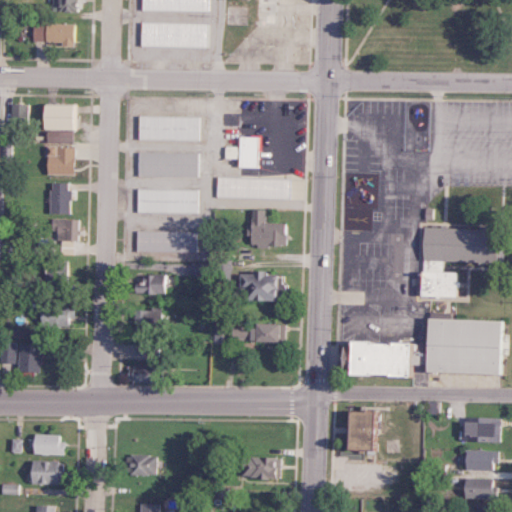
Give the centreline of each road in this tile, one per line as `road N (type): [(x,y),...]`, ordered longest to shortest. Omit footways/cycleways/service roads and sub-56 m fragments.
road 1 (residential): [(511,392),(336,393),(296,402),(0,398)]
road 2 (residential): [(316,511),(333,0)]
road 3 (residential): [(95,511),(111,0)]
road 4 (residential): [(511,79),(0,71)]
